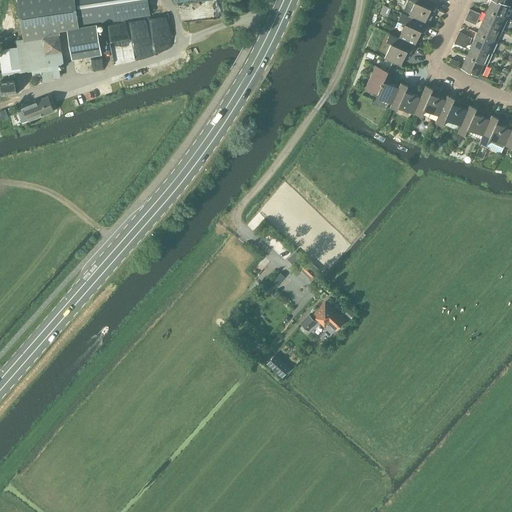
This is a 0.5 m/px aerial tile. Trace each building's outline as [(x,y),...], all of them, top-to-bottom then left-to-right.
[(18,0),(23,40),(43,37),(43,39),(61,36),(61,35),(60,31),(80,28),(80,27),(75,0),(18,0)] [(148,0),(75,0),(80,27),(151,16),(148,0)] [(436,10),(439,3),(432,0),(412,0),(416,1),(409,16),(426,23),(429,25),(433,16),(430,14),(432,9),(436,10)] [(492,0),(488,10),(504,17),(508,19),(511,11),(511,6),(510,5),(505,3),(505,4),(496,0),(492,0)] [(470,9),(468,15),(479,20),(481,14),(470,9)] [(508,19),(504,17),(488,10),(483,21),(499,29),(503,30),(508,19)] [(399,38),(416,45),(422,30),(426,32),(429,25),(426,23),(409,16),(402,13),(399,20),(406,23),(399,38)] [(479,20),(468,15),(465,20),(476,25),(479,20)] [(499,29),(483,21),(478,33),(498,43),(503,30),(499,29)] [(99,28),(69,32),(74,62),(103,57),(99,28)] [(458,38),(468,43),(471,37),(460,32),(458,38)] [(473,45),(492,54),(498,43),(478,33),(473,45)] [(416,45),(399,38),(391,34),(387,41),(392,43),(385,58),(401,65),(408,50),(412,52),(416,45)] [(61,36),(43,39),(43,37),(23,40),(17,41),(23,75),(43,72),(45,83),(56,81),(56,79),(61,78),(59,65),(65,65),(63,52),(61,36)] [(466,48),(468,43),(458,38),(455,43),(466,48)] [(467,56),(487,66),(492,54),(473,45),(467,56)] [(482,77),(487,66),(467,56),(462,68),(482,77)] [(392,104),(399,87),(392,84),(385,81),(389,72),(376,66),(366,88),(378,94),(377,97),(392,104)] [(16,79),(1,81),(3,96),(18,94),(16,79)] [(414,113),(421,97),(407,91),(409,86),(401,83),(399,87),(392,104),(391,107),(397,110),(399,106),(414,113)] [(421,97),(414,113),(422,117),(425,109),(439,115),(446,100),(432,93),(433,89),(426,86),(421,97)] [(461,125),(468,110),(453,103),(455,99),(448,95),(446,100),(439,115),(436,123),(444,126),(447,119),(461,125)] [(55,111),(49,96),(24,106),(28,119),(35,116),(36,119),(55,111)] [(483,135),(490,120),(475,113),(477,109),(470,105),(468,110),(461,125),(458,132),(465,136),(468,129),(483,135)] [(1,112),(0,111),(0,114),(1,117),(3,121),(9,119),(6,110),(1,112)] [(23,117),(21,118),(18,112),(12,114),(16,125),(25,121),(23,117)] [(501,152),(504,145),(511,129),(497,123),(499,118),(492,115),(490,120),(483,135),(480,142),(501,152)] [(315,273),(319,270),(310,261),(306,265),(303,262),(298,267),(314,283),(319,277),(315,273)] [(282,274),(265,292),(269,295),(286,277),(282,274)] [(253,296),(247,303),(252,307),(258,300),(253,296)] [(336,331),(346,320),(326,301),(314,314),(315,315),(313,317),(310,314),(302,323),(310,330),(318,322),(317,321),(318,320),(325,326),(328,323),(336,331)] [(303,312),(296,321),(301,325),(308,316),(303,312)] [(283,378),(291,368),(276,354),(268,364),(283,378)]
